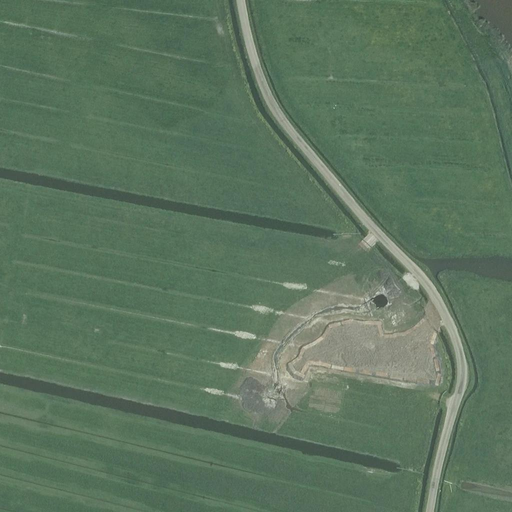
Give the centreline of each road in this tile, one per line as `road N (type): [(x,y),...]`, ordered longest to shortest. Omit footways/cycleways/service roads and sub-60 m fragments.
road 1 (unclassified): [(430,511),(458,387),(457,338),(419,273),(273,107),(251,60),(240,0)]
road 2 (track): [(0,310),(454,400)]
